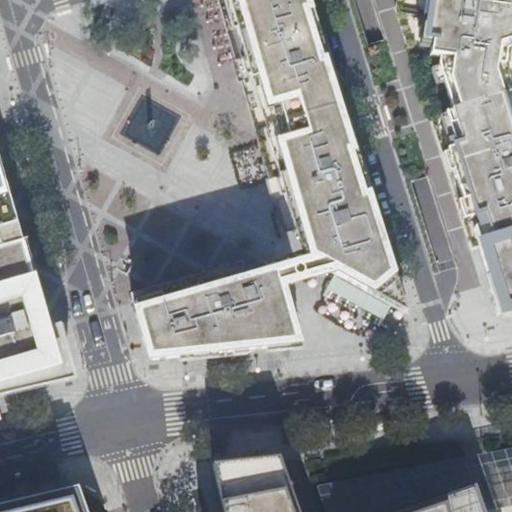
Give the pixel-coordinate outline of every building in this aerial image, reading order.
[(232,0),(306,260),(400,311),(403,307),(350,139),(344,141),(335,109),(324,75),(328,74),(325,63),(327,63),(306,0),(232,0)] [(511,0),(396,0),(395,8),(471,250),(478,248),(486,273),(488,273),(501,313),(511,310),(511,98),(505,75),(510,58),(506,57),(510,44),(511,44),(511,0)] [(137,99),(124,139),(164,153),(178,113),(137,99)] [(0,250),(6,249),(20,245),(0,173),(0,250)] [(0,395),(69,379),(54,328),(45,331),(20,245),(6,249),(0,250),(0,395)] [(162,301),(136,308),(145,343),(169,336),(237,318),(238,320),(242,320),(242,321),(255,318),(257,322),(289,328),(282,301),(272,269),(245,277),(184,295),(162,301)] [(226,511),(481,511),(473,488),(402,511),(296,511),(275,453),(216,468),(226,511)] [(82,511),(75,491),(0,508),(0,511),(82,511)]
